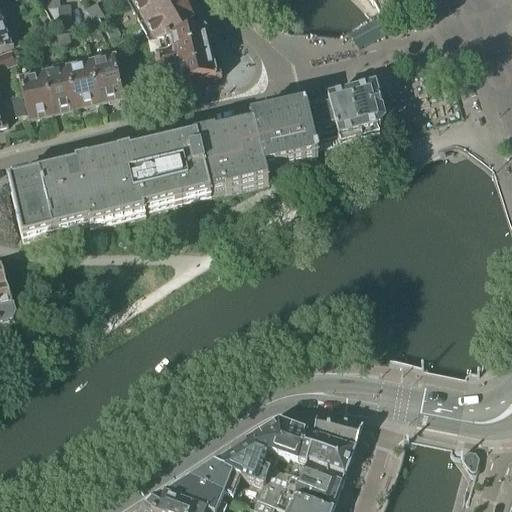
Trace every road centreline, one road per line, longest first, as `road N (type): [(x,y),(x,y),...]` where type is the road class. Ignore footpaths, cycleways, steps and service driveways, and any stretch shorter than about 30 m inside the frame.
road 1 (residential): [(284,85),(0,166)]
road 2 (tertiary): [(98,511),(265,404),(307,395)]
road 3 (residential): [(284,85),(416,53),(487,18)]
road 4 (tertiary): [(390,414),(485,433),(511,427)]
road 5 (tertiary): [(511,388),(470,409),(394,394)]
